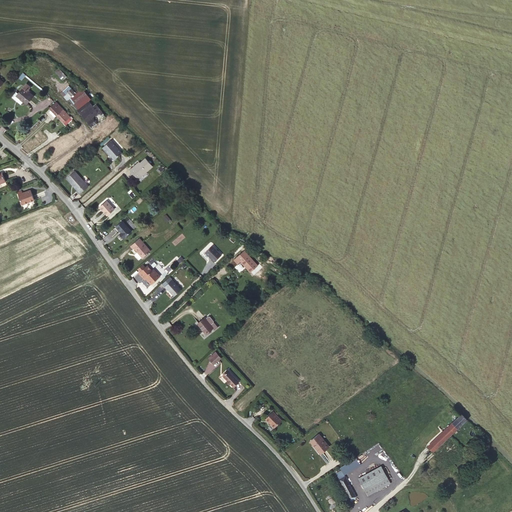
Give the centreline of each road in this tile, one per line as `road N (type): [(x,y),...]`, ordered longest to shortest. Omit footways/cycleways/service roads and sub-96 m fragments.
road 1 (track): [(0,61),(45,53),(238,234),(346,289),(511,455)]
road 2 (unclassified): [(321,511),(300,479),(205,386),(63,192),(0,140)]
